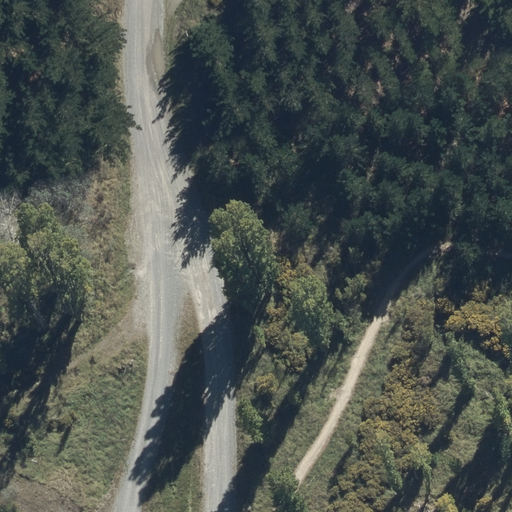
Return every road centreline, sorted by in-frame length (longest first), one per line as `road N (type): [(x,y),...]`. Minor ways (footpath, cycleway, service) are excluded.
road 1 (unclassified): [(165,187),(217,389),(218,511)]
road 2 (unclassified): [(129,511),(152,399),(165,187)]
road 3 (unclassified): [(165,187),(152,123),(148,2)]
road 4 (track): [(0,152),(9,69),(31,0)]
